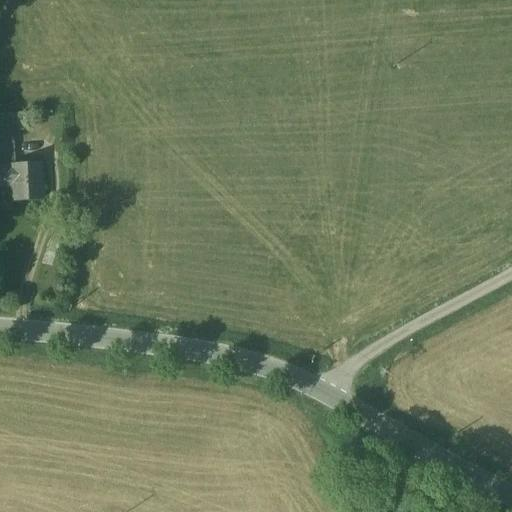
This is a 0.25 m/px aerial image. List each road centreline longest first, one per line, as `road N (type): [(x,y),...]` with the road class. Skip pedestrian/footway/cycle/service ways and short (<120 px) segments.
road 1 (tertiary): [(333,398),(204,348),(0,328)]
road 2 (unclassified): [(511,280),(333,398)]
road 3 (tertiary): [(511,496),(333,398)]
